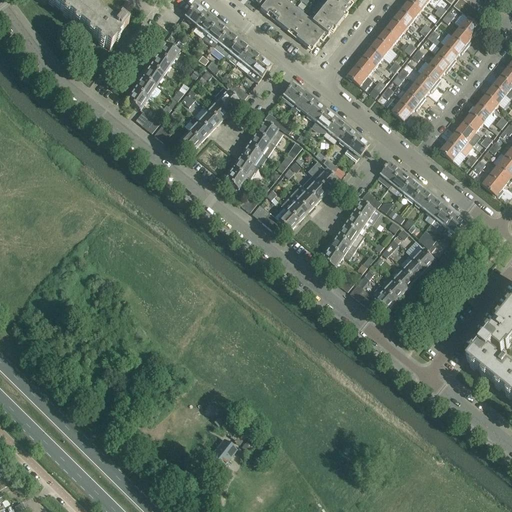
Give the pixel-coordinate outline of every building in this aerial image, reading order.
[(44,0),(109,52),(120,37),(122,38),(121,38),(122,39),(128,37),(128,36),(127,36),(125,30),(128,27),(120,21),(114,28),(80,0),(44,0)] [(268,0),(260,11),(281,28),(295,11),(281,0),(268,0)] [(331,0),(322,12),(339,25),(344,19),(343,18),(353,5),(350,3),(352,0),(331,0)] [(421,13),(428,4),(423,0),(409,0),(407,2),(421,13)] [(459,0),(453,8),(458,12),(465,3),(461,0),(459,0)] [(401,13),(413,23),(421,13),(407,2),(402,9),(403,10),(401,13)] [(319,3),(315,8),(313,11),(316,14),(323,5),(319,3)] [(465,3),(458,12),(462,16),(470,7),(465,3)] [(184,19),(195,28),(206,15),(195,6),(184,19)] [(462,16),(467,20),(475,10),(470,7),(462,16)] [(443,16),(446,12),(441,8),(438,11),(443,16)] [(475,10),(467,20),(468,20),(472,23),(480,14),(475,10)] [(308,50),(310,48),(312,50),(312,24),(295,11),(281,28),(308,50)] [(443,16),(438,11),(435,15),(440,20),(443,16)] [(322,12),(312,24),(312,50),(319,41),(322,44),(333,30),(334,31),(339,25),(322,12)] [(397,15),(392,21),(406,32),(411,26),(412,27),(415,24),(413,23),(401,13),(398,16),(397,15)] [(449,14),(445,18),(451,22),(454,19),(449,14)] [(216,24),(206,15),(195,28),(206,37),(216,24)] [(462,16),(455,25),(460,30),(473,40),(475,37),(477,38),(480,33),(482,32),(481,30),(472,24),(468,20),(467,20),(462,16)] [(448,26),(451,22),(445,18),(443,22),(448,26)] [(386,31),(398,42),(406,32),(392,21),(387,27),(388,28),(386,31)] [(216,24),(206,37),(203,41),(213,50),(227,33),(216,24)] [(428,35),(431,31),(426,26),(423,30),(428,35)] [(425,38),(428,35),(423,30),(419,34),(425,38)] [(470,43),(473,40),(460,30),(453,39),(466,50),(471,44),(470,43)] [(391,51),(398,42),(386,31),(383,35),(382,34),(377,40),(391,51)] [(227,33),(213,50),(224,59),(238,42),(227,33)] [(434,33),(430,37),(436,41),(439,37),(434,33)] [(433,45),(436,41),(430,37),(427,40),(433,45)] [(453,39),(445,49),(458,59),(460,55),(462,56),(466,50),(453,39)] [(383,60),(391,51),(377,40),(372,46),(373,47),(371,50),(383,60)] [(235,68),(236,67),(249,50),(238,42),(224,59),(235,68)] [(166,45),(158,57),(171,66),(176,59),(180,62),(183,57),(166,45)] [(413,53),(416,50),(410,45),(407,49),(413,53)] [(410,57),(413,53),(407,49),(404,53),(410,57)] [(455,62),(458,59),(445,49),(438,58),(451,69),(456,63),(455,62)] [(247,75),(260,59),(249,50),(236,67),(247,75)] [(375,70),(383,60),(371,50),(368,53),(367,52),(362,59),(375,70)] [(418,52),(415,55),(421,60),(424,56),(418,52)] [(415,55),(412,59),(418,64),(421,60),(415,55)] [(163,78),(171,66),(158,57),(150,68),(163,78)] [(438,58),(430,67),(443,77),(445,74),(446,75),(451,69),(438,58)] [(258,85),(271,68),(260,59),(247,75),(246,76),(258,85)] [(355,69),(368,79),(375,70),(362,59),(357,65),(358,66),(355,69)] [(398,72),(401,68),(395,64),(392,68),(398,72)] [(206,69),(212,74),(216,69),(210,65),(206,69)] [(440,81),(443,77),(430,67),(422,77),(436,88),(441,82),(440,81)] [(150,68),(142,80),(155,89),(163,78),(150,68)] [(395,76),(398,72),(392,68),(389,72),(395,76)] [(368,79),(355,69),(353,72),(352,71),(347,77),(348,78),(348,79),(365,92),(373,83),(368,79)] [(505,71),(500,77),(511,86),(511,71),(509,69),(506,72),(505,71)] [(403,70),(400,74),(406,79),(409,75),(403,70)] [(197,84),(202,88),(210,77),(206,73),(197,84)] [(403,82),(406,79),(400,74),(397,78),(403,82)] [(422,77),(415,86),(427,96),(430,93),(431,94),(436,88),(422,77)] [(511,86),(500,77),(495,83),(496,84),(494,87),(506,98),(510,101),(511,98),(511,86)] [(397,78),(392,84),(398,88),(403,82),(397,78)] [(160,92),(155,89),(142,80),(134,92),(148,101),(153,104),(160,92)] [(383,91),(386,87),(380,83),(377,87),(383,91)] [(304,95),(293,86),(281,100),(292,109),(304,95)] [(425,99),(427,96),(415,86),(407,96),(421,107),(426,100),(425,99)] [(380,95),(383,91),(377,87),(369,96),(375,101),(380,95)] [(490,90),(485,96),(498,107),(506,98),(494,87),(491,91),(490,90)] [(247,97),(236,88),(232,93),(243,103),(247,97)] [(388,89),(385,93),(391,98),(394,94),(388,89)] [(214,100),(218,103),(229,115),(239,104),(224,90),(214,100)] [(134,92),(126,103),(140,112),(148,101),(134,92)] [(388,101),(391,98),(385,93),(382,97),(388,101)] [(196,102),(193,99),(188,95),(182,103),(188,109),(196,102)] [(298,111),(305,116),(315,103),(304,95),(292,109),(290,111),(295,115),(298,111)] [(407,96),(400,105),(412,115),(415,112),(416,113),(421,107),(407,96)] [(491,116),(498,107),(485,96),(480,102),(481,103),(478,106),(491,116)] [(394,100),(387,110),(405,125),(405,124),(406,125),(411,119),(410,118),(412,115),(400,105),(394,100)] [(208,114),(220,125),(229,115),(218,103),(208,114)] [(305,116),(315,125),(326,112),(315,103),(305,116)] [(474,109),(469,115),(483,126),(491,116),(478,106),(476,110),(474,109)] [(204,109),(194,120),(210,135),(220,125),(208,114),(204,109)] [(326,112),(315,125),(311,130),(316,133),(324,134),(325,135),(336,121),(326,112)] [(135,123),(146,132),(154,123),(143,114),(135,123)] [(264,121),(276,129),(280,124),(269,115),(264,121)] [(476,135),(483,126),(469,115),(464,121),(466,122),(463,125),(476,135)] [(504,128),(508,124),(502,119),(499,123),(504,128)] [(194,128),(189,134),(201,145),(210,135),(194,120),(190,124),(194,128)] [(327,134),(337,142),(347,130),(336,121),(325,135),(327,134)] [(159,127),(154,123),(146,132),(151,136),(159,127)] [(502,131),(504,128),(499,123),(496,127),(502,131)] [(282,137),(264,124),(256,136),(275,149),(282,137)] [(291,133),(280,124),(276,129),(288,137),(291,133)] [(459,127),(454,133),(468,145),(473,148),(477,144),(480,139),(476,135),(463,125),(461,128),(459,127)] [(154,138),(158,142),(166,132),(161,128),(154,138)] [(511,134),(511,133),(507,129),(501,137),(504,139),(507,135),(509,138),(511,134)] [(337,142),(348,151),(358,138),(347,130),(337,142)] [(171,136),(166,132),(158,142),(163,145),(171,136)] [(473,148),(468,145),(454,133),(449,140),(451,141),(448,144),(461,154),(465,158),(473,148)] [(191,155),(201,145),(189,134),(179,144),(191,155)] [(256,136),(248,148),(267,160),(275,149),(256,136)] [(358,138),(348,151),(344,156),(351,161),(355,156),(359,160),(369,147),(358,138)] [(487,138),(484,142),(489,146),(493,142),(487,138)] [(486,150),(489,146),(484,142),(481,145),(486,150)] [(440,153),(453,163),(461,154),(448,144),(446,147),(444,146),(439,152),(440,153)] [(495,144),(492,148),(497,153),(500,149),(495,144)] [(259,172),(267,160),(248,148),(240,159),(258,171),(259,172)] [(492,148),(489,152),(494,156),(497,153),(492,148)] [(474,165),(477,161),(472,157),(469,160),(474,165)] [(233,171),(246,180),(250,183),(258,171),(240,159),(233,171)] [(511,164),(505,159),(498,168),(511,179),(511,164)] [(471,169),(474,165),(469,160),(466,164),(471,169)] [(326,161),(323,166),(330,173),(334,168),(326,161)] [(480,163),(477,167),(482,171),(485,167),(480,163)] [(402,174),(391,165),(378,181),(389,190),(392,186),(402,174)] [(296,176),(300,171),(295,166),(291,171),(296,176)] [(320,167),(310,177),(312,179),(316,183),(328,194),(337,184),(326,172),(320,167)] [(477,167),(474,171),(479,175),(482,171),(477,167)] [(334,168),(330,173),(333,175),(341,183),(346,177),(337,170),(334,168)] [(511,179),(498,168),(490,178),(505,189),(507,186),(509,187),(511,183),(511,179)] [(238,192),(246,180),(233,171),(225,183),(238,192)] [(392,186),(403,195),(413,182),(402,174),(392,186)] [(502,193),(505,189),(490,178),(483,187),(497,199),(499,200),(504,194),(502,193)] [(312,179),(302,189),(318,204),(328,194),(312,179)] [(424,191),(413,182),(403,195),(414,204),(424,191)] [(291,197),(308,214),(318,204),(302,189),(301,187),(291,197)] [(414,204),(424,213),(435,200),(424,191),(414,204)] [(367,195),(363,200),(374,208),(378,203),(367,195)] [(281,207),(284,210),(299,224),(308,214),(291,197),(281,207)] [(240,207),(245,211),(252,202),(247,198),(240,207)] [(424,213),(435,221),(445,209),(435,200),(424,213)] [(257,206),(252,202),(245,211),(249,215),(257,206)] [(362,204),(354,215),(373,228),(381,216),(362,204)] [(252,217),(257,221),(264,212),(259,208),(252,217)] [(440,225),(446,230),(456,218),(445,209),(435,221),(432,226),(436,230),(440,225)] [(262,224),(261,225),(271,233),(276,237),(283,229),(289,234),(299,224),(284,210),(274,220),(269,215),(262,224)] [(264,212),(257,221),(261,225),(262,224),(269,215),(264,212)] [(373,228),(354,215),(346,227),(365,239),(373,228)] [(446,230),(457,239),(467,226),(456,218),(446,230)] [(409,231),(415,224),(411,221),(405,228),(409,231)] [(395,235),(399,229),(395,226),(391,232),(395,235)] [(357,251),(365,239),(346,227),(339,238),(357,251)] [(403,232),(398,237),(404,242),(409,237),(403,232)] [(425,234),(418,242),(426,249),(429,252),(433,247),(436,243),(425,234)] [(339,238),(331,250),(344,259),(349,262),(357,251),(339,238)] [(416,244),(406,254),(410,258),(426,273),(436,263),(424,252),(420,248),(416,244)] [(387,250),(385,253),(389,258),(392,255),(394,253),(389,248),(387,250)] [(331,250),(323,262),(336,271),(344,259),(331,250)] [(404,272),(416,283),(426,273),(410,258),(400,268),(404,272)] [(369,259),(363,267),(367,270),(374,262),(369,259)] [(395,282),(406,293),(416,283),(404,272),(395,282)] [(343,291),(350,281),(346,277),(338,287),(343,291)] [(387,284),(382,289),(397,303),(406,293),(395,282),(390,278),(386,282),(387,284)] [(355,285),(350,281),(343,291),(348,294),(355,285)] [(350,296),(355,300),(362,291),(357,287),(350,296)] [(375,303),(387,314),(397,303),(382,289),(381,288),(371,299),(374,301),(375,303)] [(367,295),(362,291),(355,300),(360,304),(367,295)] [(366,309),(374,301),(371,299),(367,295),(360,304),(366,309)] [(487,355),(489,353),(492,348),(501,355),(511,340),(511,302),(511,303),(511,306),(496,326),(495,324),(491,329),(493,330),(484,341),(482,339),(476,347),(478,348),(487,355)] [(511,371),(507,367),(508,366),(505,363),(504,365),(489,353),(487,355),(478,348),(466,363),(511,399),(511,371)] [(206,459),(200,466),(216,478),(237,452),(229,446),(224,441),(214,453),(208,461),(206,459)]
